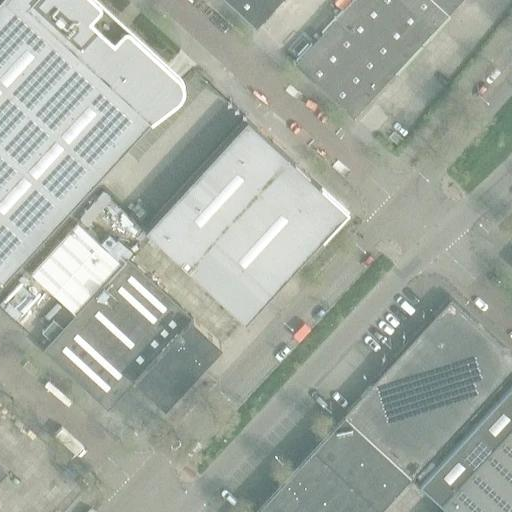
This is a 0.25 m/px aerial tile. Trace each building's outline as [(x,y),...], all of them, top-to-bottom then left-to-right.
[(0,0),(0,280),(150,118),(151,119),(176,100),(180,97),(182,94),(183,90),(184,86),(184,82),(183,79),(181,76),(178,72),(168,63),(165,66),(127,31),(115,20),(93,0),(0,0)] [(226,0),(255,27),(279,0),(226,0)] [(449,11),(437,0),(350,0),(334,17),(351,32),(378,3),(420,43),(449,11)] [(437,0),(449,11),(459,0),(437,0)] [(352,116),(420,43),(378,3),(351,32),(334,17),(294,62),(352,116)] [(346,209),(247,117),(246,117),(144,227),(243,319),(244,320),(346,209)] [(221,343),(162,289),(127,256),(121,263),(78,222),(32,272),(75,312),(43,348),(107,407),(134,378),(164,405),(221,343)] [(412,476),(511,367),(511,355),(450,298),(344,413),(412,476)] [(511,511),(511,383),(419,483),(439,501),(447,509),(450,511),(511,511)] [(343,413),(252,511),(375,511),(376,511),(410,475),(343,413)]
